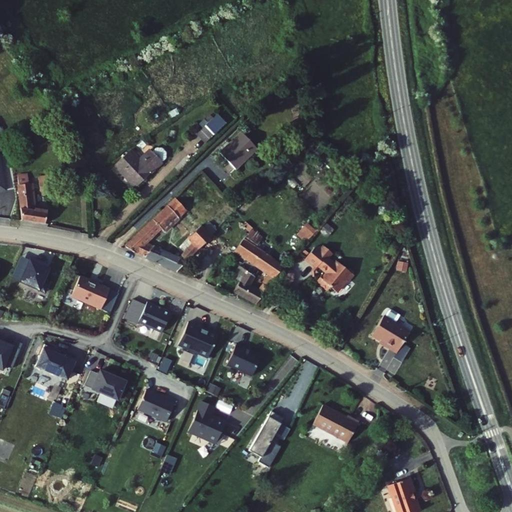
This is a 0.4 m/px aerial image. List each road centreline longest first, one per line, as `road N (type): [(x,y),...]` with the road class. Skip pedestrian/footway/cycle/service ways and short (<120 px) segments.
road 1 (tertiary): [(387,0),(406,135),(438,272),(511,490)]
road 2 (residential): [(462,511),(435,436),(418,415),(297,340),(134,266)]
road 3 (residential): [(134,266),(0,232)]
